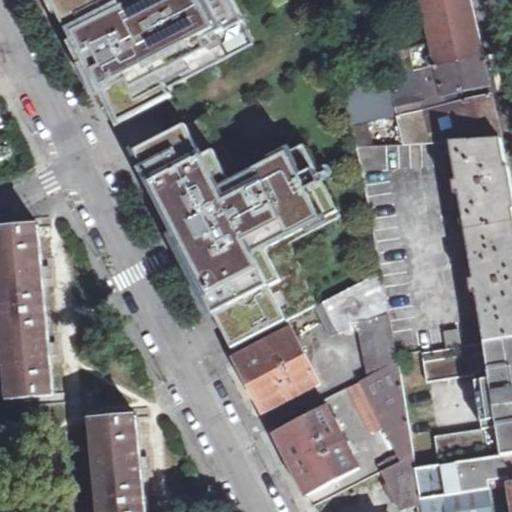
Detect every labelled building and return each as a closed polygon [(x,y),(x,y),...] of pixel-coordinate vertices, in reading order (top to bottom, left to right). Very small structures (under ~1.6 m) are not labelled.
[(58,0),(123,123),(171,98),(167,90),(254,45),(230,0),(58,0)] [(385,0),(387,4),(400,0),(422,0),(424,9),(463,0),(385,0)] [(469,0),(463,0),(424,9),(432,44),(391,53),(396,74),(484,55),(477,25),(476,26),(469,0)] [(347,39),(337,41),(342,62),(352,60),(347,39)] [(490,85),(484,55),(396,74),(345,85),(353,124),(396,114),(397,116),(448,105),(446,94),(490,85)] [(492,95),(490,85),(446,94),(448,105),(492,95)] [(448,105),(397,116),(403,145),(444,143),(503,140),(492,95),(448,105)] [(208,117),(137,154),(221,314),(233,307),(241,323),(250,340),(313,307),(317,305),(287,247),(342,218),(305,147),(241,180),(208,117)] [(511,223),(511,191),(503,140),(444,143),(459,231),(511,223)] [(511,339),(511,223),(459,231),(476,345),(511,339)] [(28,224),(0,225),(0,304),(36,300),(28,224)] [(317,305),(313,307),(329,338),(359,332),(367,377),(398,361),(381,272),(317,305)] [(36,300),(0,304),(0,390),(47,387),(36,300)] [(233,349),(250,340),(241,323),(224,332),(233,349)] [(291,330),(238,358),(267,413),(320,384),(291,330)] [(444,332),(447,349),(461,347),(458,330),(444,332)] [(447,349),(424,352),(428,380),(477,372),(486,426),(436,433),(441,466),(511,455),(511,339),(476,345),(461,347),(447,349)] [(367,377),(360,381),(382,428),(397,459),(411,460),(398,361),(367,377)] [(371,434),(382,428),(360,381),(347,387),(371,434)] [(127,404),(79,407),(88,493),(134,488),(127,404)] [(328,410),(278,435),(309,496),(359,471),(328,410)] [(511,455),(441,466),(416,470),(422,500),(434,498),(486,490),(511,487),(511,455)] [(398,508),(417,500),(411,460),(397,459),(381,468),(398,508)] [(137,511),(134,488),(88,493),(89,511),(137,511)] [(488,511),(486,490),(434,498),(435,505),(446,503),(447,511),(488,511)]
